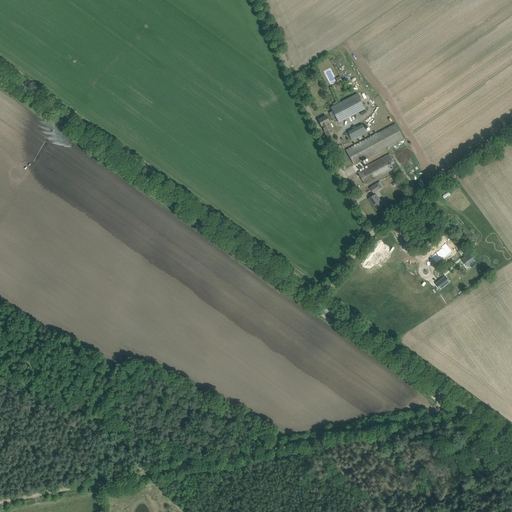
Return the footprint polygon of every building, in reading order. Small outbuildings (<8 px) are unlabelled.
[(339,122),(343,120),(365,108),(358,93),(331,107),(339,122)] [(333,132),(328,122),(329,122),(326,116),(319,120),(327,135),(333,132)] [(354,165),(382,150),(403,139),(395,123),(373,135),(346,150),(354,165)] [(362,124),(348,132),(352,140),(366,132),(362,124)] [(365,184),(369,182),(396,167),(389,154),(367,166),(368,167),(358,173),(365,184)] [(373,193),(379,189),(382,187),(379,183),(377,185),(376,184),(370,188),(373,193)] [(383,206),(376,194),(369,199),(376,210),(383,206)] [(450,252),(449,251),(455,246),(453,244),(454,243),(452,239),(446,244),(449,248),(447,249),(447,248),(441,253),(440,251),(436,254),(438,256),(433,260),(436,264),(450,252)] [(465,259),(461,262),(466,268),(472,263),(467,256),(464,258),(465,259)] [(436,284),(440,290),(450,282),(445,276),(436,284)]
